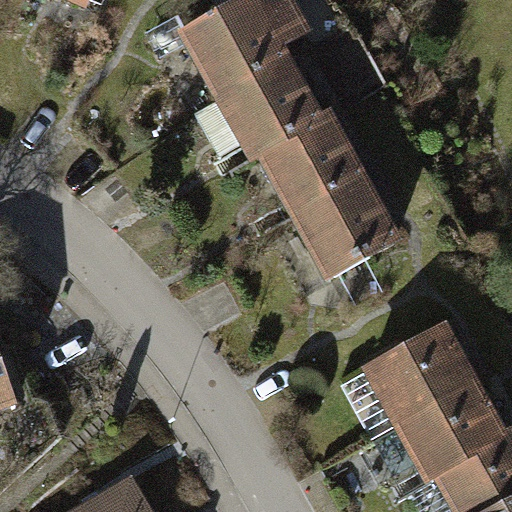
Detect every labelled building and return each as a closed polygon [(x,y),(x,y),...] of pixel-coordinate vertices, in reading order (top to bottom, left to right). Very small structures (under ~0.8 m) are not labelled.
[(317,25),(302,0),(215,0),(221,10),(172,37),(209,102),(295,54),(287,41),(317,25)] [(326,110),(295,54),(209,102),(196,109),(221,154),(234,147),(240,158),(250,153),(326,110)] [(368,161),(336,105),(326,110),(250,153),(282,209),(368,161)] [(404,226),(368,161),(282,209),(318,274),(404,226)] [(478,377),(446,321),(342,379),(373,435),(478,377)] [(0,407),(40,393),(18,335),(0,341),(0,407)] [(509,433),(478,377),(373,435),(359,443),(381,482),(413,463),(423,481),(433,476),(509,433)] [(499,511),(511,505),(511,431),(509,433),(433,476),(453,511),(499,511)] [(156,511),(134,476),(70,511),(156,511)]
